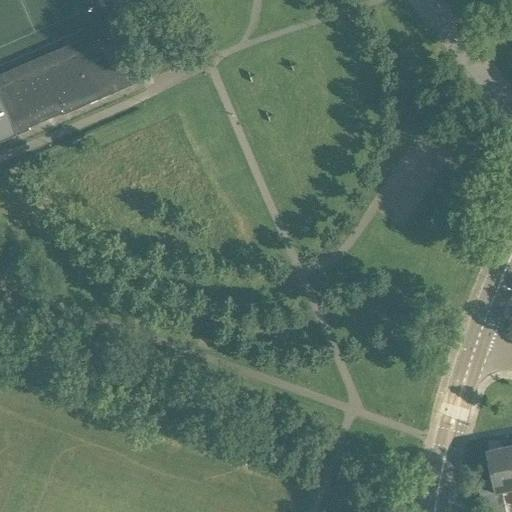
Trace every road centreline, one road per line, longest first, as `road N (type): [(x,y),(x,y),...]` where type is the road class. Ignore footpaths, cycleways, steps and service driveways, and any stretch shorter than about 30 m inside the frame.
road 1 (residential): [(429,511),(473,347)]
road 2 (residential): [(511,116),(421,0)]
